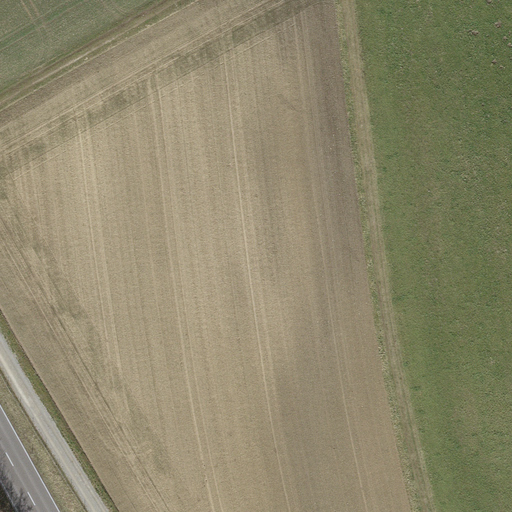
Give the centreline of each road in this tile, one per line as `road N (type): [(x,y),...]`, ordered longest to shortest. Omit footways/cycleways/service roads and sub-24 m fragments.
road 1 (track): [(345,0),(371,217),(422,511)]
road 2 (track): [(0,103),(178,0)]
road 3 (track): [(0,340),(103,511)]
